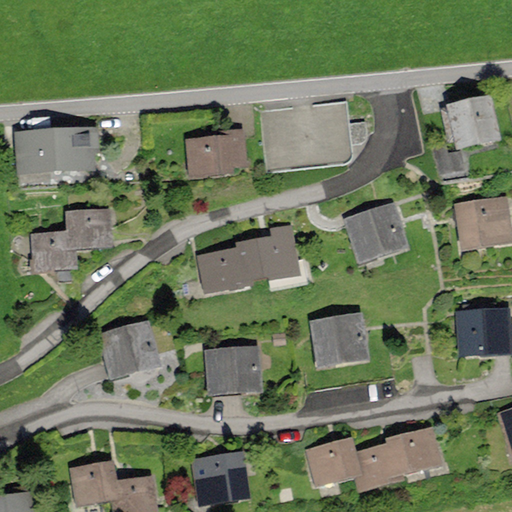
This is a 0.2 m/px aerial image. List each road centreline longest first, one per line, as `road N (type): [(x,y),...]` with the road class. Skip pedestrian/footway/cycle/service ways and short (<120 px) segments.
road 1 (residential): [(387,83),(392,157),(369,173),(182,229),(79,305),(28,360),(0,377)]
road 2 (residential): [(0,443),(69,415),(271,425),(498,388)]
road 3 (residential): [(387,83),(0,111)]
road 4 (residential): [(511,70),(387,83)]
